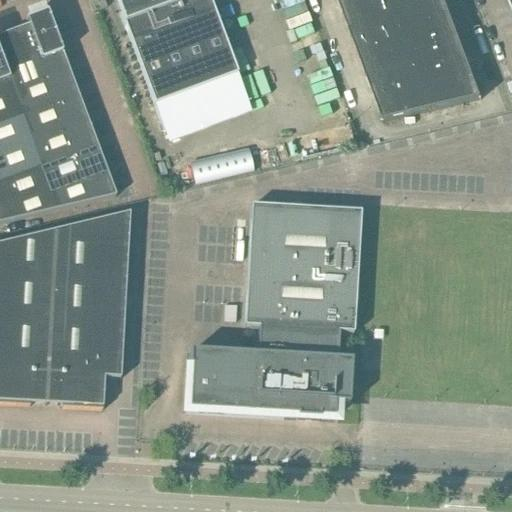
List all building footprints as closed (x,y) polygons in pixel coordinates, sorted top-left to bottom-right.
[(102,0),(94,0),(91,1),(95,13),(106,8),(102,0)] [(119,15),(154,107),(237,76),(208,0),(116,0),(122,14),(119,15)] [(336,0),(342,15),(381,0),(336,0)] [(381,0),(342,15),(349,34),(396,17),(389,0),(381,0)] [(440,0),(389,0),(396,17),(440,0)] [(450,19),(443,0),(440,0),(396,17),(403,36),(450,19)] [(27,27),(9,34),(30,86),(68,72),(48,19),(48,20),(46,14),(25,22),(27,27)] [(349,34),(351,40),(356,54),(403,36),(396,17),(349,34)] [(457,38),(450,19),(403,36),(411,56),(457,38)] [(9,34),(0,37),(0,97),(11,93),(30,86),(9,34)] [(356,54),(364,73),(411,56),(403,36),(356,54)] [(465,58),(457,38),(411,56),(418,75),(465,58)] [(364,73),(371,93),(418,75),(411,56),(364,73)] [(472,77),(465,58),(418,75),(425,95),(472,77)] [(77,98),(68,72),(30,86),(11,93),(21,119),(77,98)] [(371,93),(383,124),(432,112),(425,95),(418,75),(371,93)] [(472,77),(425,95),(432,112),(481,100),(476,89),(472,77)] [(0,127),(21,119),(11,93),(0,97),(0,127)] [(87,124),(77,98),(21,119),(30,145),(87,124)] [(0,127),(0,156),(30,145),(21,119),(0,127)] [(97,150),(87,124),(30,145),(40,171),(97,150)] [(163,156),(157,141),(148,144),(152,157),(153,157),(154,159),(163,156)] [(0,156),(0,186),(40,171),(30,145),(0,156)] [(106,175),(97,150),(40,171),(50,197),(106,175)] [(40,171),(0,186),(0,225),(55,212),(50,197),(40,171)] [(106,175),(50,197),(55,212),(115,198),(106,175)] [(191,369),(190,383),(185,382),(183,417),(282,423),(282,418),(296,418),(296,421),(318,422),(318,420),(333,421),(334,406),(348,407),(351,363),(336,362),(338,335),(353,335),(360,214),(250,208),(243,329),(258,330),(256,358),(189,354),(188,369),(191,369)] [(45,407),(61,407),(61,410),(102,412),(103,390),(103,380),(119,381),(129,215),(54,233),(45,407)] [(29,406),(45,407),(54,233),(0,245),(0,406),(29,408),(29,406)]
